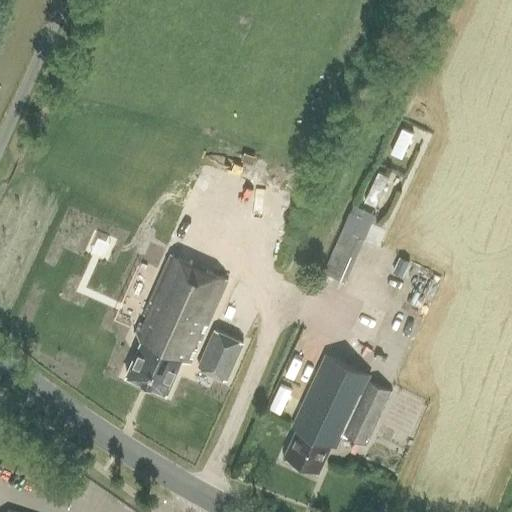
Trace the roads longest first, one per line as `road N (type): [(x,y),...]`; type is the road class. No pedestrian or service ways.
road 1 (track): [(420,0),(285,303)]
road 2 (secondary): [(203,496),(0,360)]
